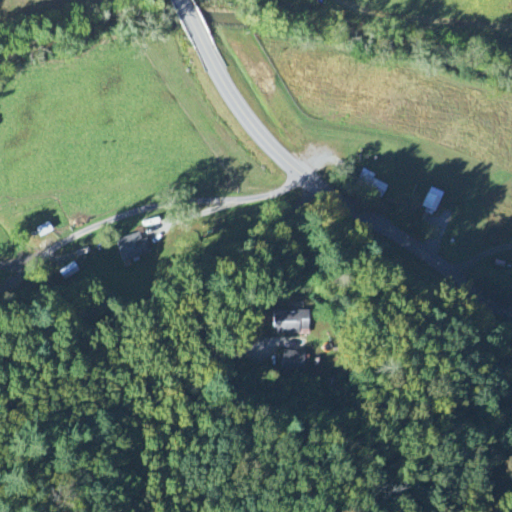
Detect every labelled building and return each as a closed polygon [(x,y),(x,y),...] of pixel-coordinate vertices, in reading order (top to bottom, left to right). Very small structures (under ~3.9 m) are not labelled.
[(421,211),(435,216),(442,193),(428,188),(421,211)] [(147,239),(142,241),(139,234),(116,242),(124,264),(152,254),(147,239)] [(58,273),(64,281),(79,272),(73,263),(58,273)] [(273,335),(308,334),(308,312),(272,313),(273,335)] [(304,375),(305,353),(283,352),(282,373),(304,375)]
